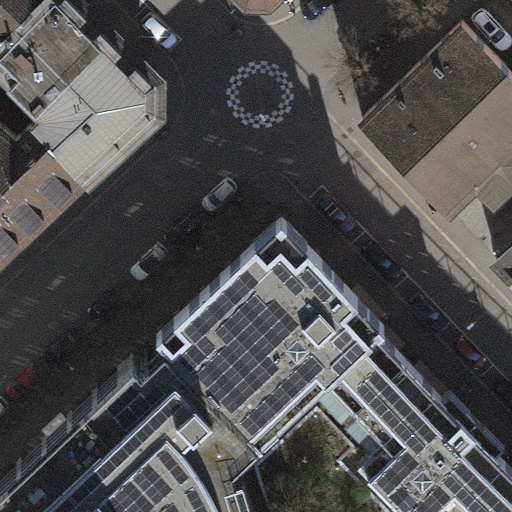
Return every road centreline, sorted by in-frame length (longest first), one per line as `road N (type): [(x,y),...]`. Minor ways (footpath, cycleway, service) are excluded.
road 1 (residential): [(252,98),(511,361)]
road 2 (residential): [(252,98),(0,329)]
road 3 (residential): [(357,0),(252,98)]
road 4 (residential): [(154,0),(252,98)]
